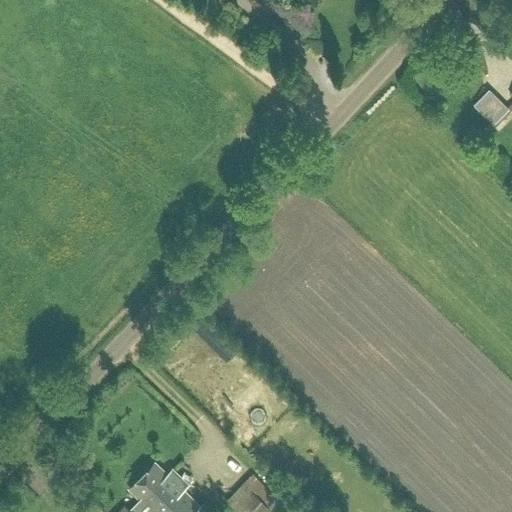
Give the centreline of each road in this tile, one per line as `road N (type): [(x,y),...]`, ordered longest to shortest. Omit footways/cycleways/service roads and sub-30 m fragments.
road 1 (unclassified): [(0,467),(435,0)]
road 2 (track): [(324,119),(160,0)]
